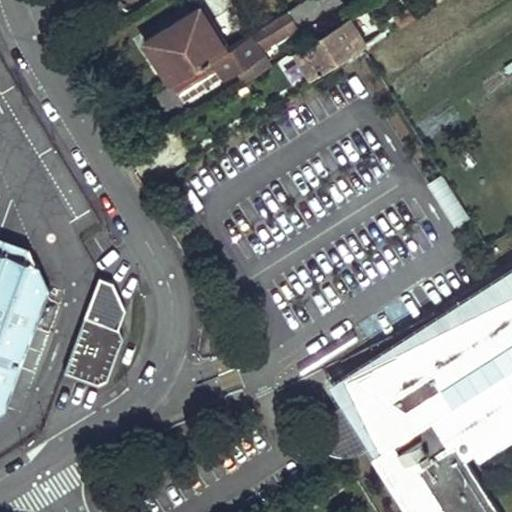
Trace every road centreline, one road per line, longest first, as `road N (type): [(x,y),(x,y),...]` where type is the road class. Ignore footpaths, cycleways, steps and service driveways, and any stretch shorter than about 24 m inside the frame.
road 1 (residential): [(42,468),(141,397),(168,349),(173,309),(130,208),(10,0)]
road 2 (unknown): [(50,75),(165,0)]
